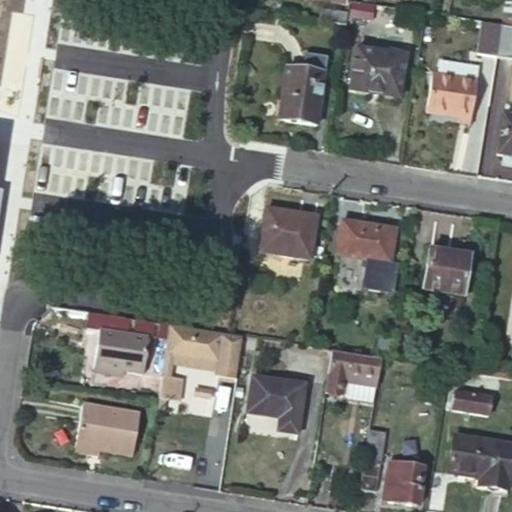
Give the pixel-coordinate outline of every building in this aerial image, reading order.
[(511,0),(503,0),(501,15),(511,16),(511,0)] [(343,28),(346,11),(314,6),(312,23),(343,28)] [(511,16),(501,15),(500,25),(511,26),(511,16)] [(497,24),(479,21),(474,54),(492,56),(493,51),(497,24)] [(511,26),(500,25),(497,24),(493,51),(511,54),(511,26)] [(401,59),(352,52),(345,94),(394,102),(401,59)] [(324,60),(302,57),(300,72),(284,69),(275,122),(312,128),(324,60)] [(423,115),(455,120),(455,117),(468,118),(473,84),(430,77),(423,115)] [(466,127),(468,118),(455,117),(455,120),(454,125),(466,127)] [(511,120),(498,118),(493,157),(498,159),(497,167),(511,169),(511,120)] [(312,219),(261,211),(254,254),(305,261),(312,219)] [(390,231),(336,223),(331,256),(385,265),(390,231)] [(465,257),(425,251),(419,291),(459,298),(465,257)] [(224,334),(164,324),(156,376),(165,377),(169,350),(182,352),(183,346),(235,355),(238,336),(224,334)] [(94,330),(89,366),(117,370),(137,374),(142,338),(94,330)] [(376,358),(326,350),(318,402),(337,405),(338,392),(369,397),(376,358)] [(116,376),(117,370),(89,366),(88,372),(116,376)] [(511,374),(469,368),(469,373),(468,376),(511,381),(511,374)] [(161,397),(165,377),(156,376),(152,396),(161,397)] [(300,384),(248,376),(244,411),(274,415),(271,430),(294,434),(300,384)] [(460,386),(451,385),(447,409),(484,415),(487,397),(459,392),(460,386)] [(76,405),(70,446),(95,450),(128,456),(134,414),(76,405)] [(384,432),(365,429),(355,489),(374,492),(384,432)] [(511,444),(451,435),(445,473),(476,477),(474,485),(504,490),(511,444)] [(94,457),(95,450),(70,446),(69,453),(94,457)] [(419,466),(383,460),(377,499),(413,505),(419,466)]
